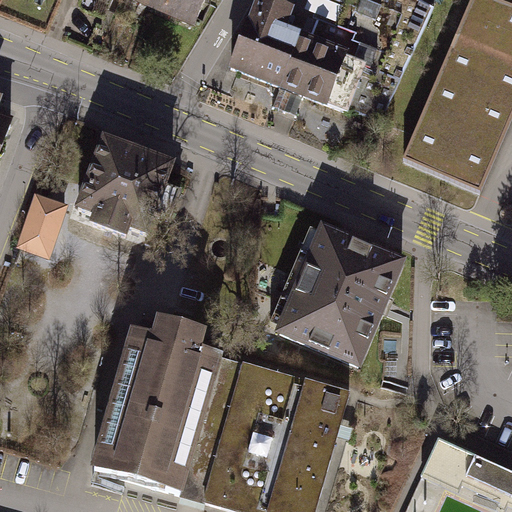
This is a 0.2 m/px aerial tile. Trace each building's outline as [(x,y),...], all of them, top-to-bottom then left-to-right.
[(124,0),(194,30),(205,0),(124,0)] [(339,0),(339,2),(334,0),(320,0),(312,21),(309,19),(303,34),(286,28),(292,10),(264,0),(254,0),(227,71),(348,117),(349,111),(383,122),(435,9),(418,0),(339,0)] [(511,12),(483,0),(473,0),(401,161),(476,195),(511,115),(511,12)] [(0,158),(16,117),(0,111),(0,158)] [(168,153),(98,126),(68,202),(138,229),(168,153)] [(48,262),(68,205),(34,193),(14,250),(48,262)] [(362,368),(408,259),(323,223),(277,332),(362,368)] [(95,473),(180,497),(219,361),(199,355),(204,338),(142,320),(137,337),(134,336),(95,473)] [(243,368),(204,504),(229,511),(315,511),(348,398),(243,368)] [(511,476),(474,459),(466,479),(511,499),(511,476)] [(434,511),(446,483),(423,474),(408,511),(434,511)]
